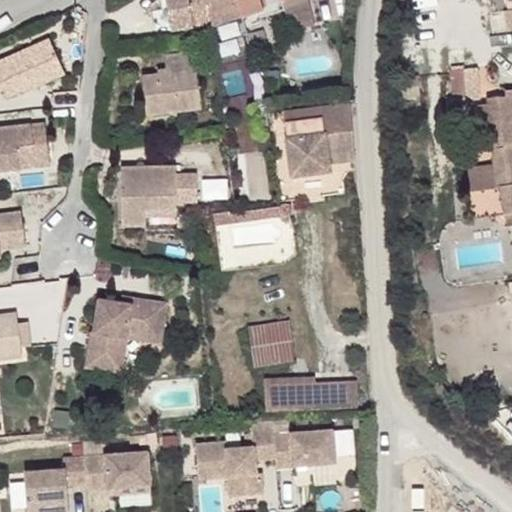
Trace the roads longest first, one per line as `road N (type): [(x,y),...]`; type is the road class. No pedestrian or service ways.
road 1 (unclassified): [(385,413),(369,97),(375,0)]
road 2 (residential): [(75,247),(96,0)]
road 3 (residential): [(385,413),(511,505)]
